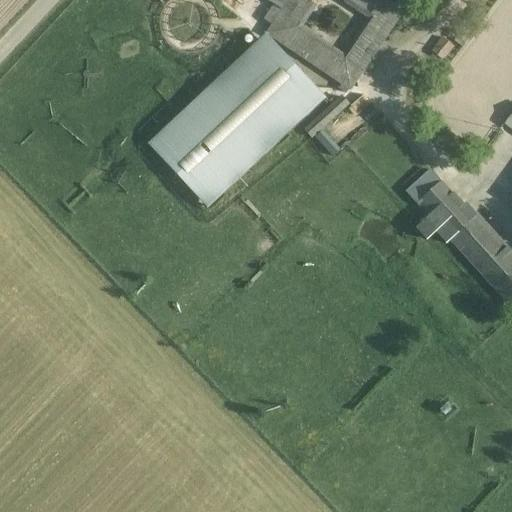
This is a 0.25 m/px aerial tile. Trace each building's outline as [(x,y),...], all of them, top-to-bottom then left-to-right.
[(351,91),(405,11),(389,0),(346,0),(344,3),(368,19),(344,54),(303,27),(316,6),(314,4),(317,0),(276,0),(269,11),(277,17),(266,35),(351,91)] [(147,145),(206,210),(325,100),(264,35),(147,145)] [(443,38),(432,52),(443,60),(454,47),(443,38)] [(511,258),(441,179),(415,202),(429,217),(416,228),(427,241),(436,233),(446,245),(450,241),(508,305),(511,302),(511,258)] [(391,247),(402,235),(389,222),(383,229),(373,219),(362,231),(381,249),(387,243),(391,247)]
